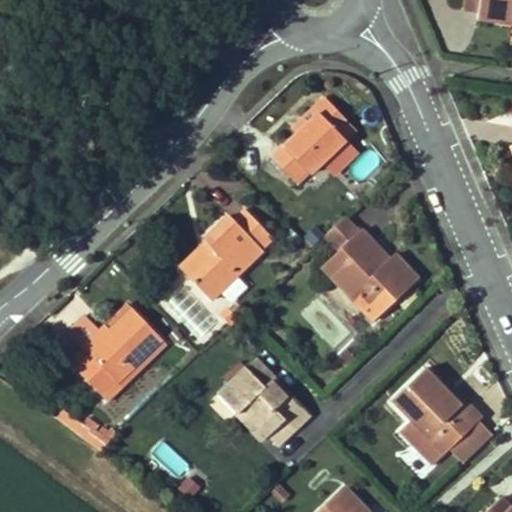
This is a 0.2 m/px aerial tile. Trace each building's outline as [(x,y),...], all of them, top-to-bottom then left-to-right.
[(511,17),(511,0),(463,0),(462,9),(478,11),(477,17),(511,23),(511,20),(511,17)] [(339,135),(349,125),(324,99),(292,129),(297,134),(271,157),(293,181),(305,169),(309,173),(344,141),(339,135)] [(339,135),(344,141),(354,131),(349,125),(339,135)] [(210,248),(184,273),(209,299),(262,251),(261,250),(271,239),(242,209),(232,219),(228,215),(202,240),(205,243),(210,248)] [(342,218),(322,237),(337,252),(322,267),(363,311),(368,306),(379,317),(417,280),(394,255),(388,261),(382,266),(366,248),(372,243),(360,230),(357,233),(342,218)] [(210,248),(205,243),(179,266),(184,273),(210,248)] [(382,266),(388,261),(372,243),(366,248),(382,266)] [(363,311),(374,322),(379,317),(368,306),(363,311)] [(107,329),(70,365),(100,397),(161,341),(130,308),(107,329)] [(222,315),(231,324),(238,318),(229,309),(222,315)] [(80,320),(65,334),(80,349),(96,336),(94,334),(80,320)] [(66,361),(70,365),(107,329),(103,325),(94,334),(96,336),(80,349),(66,361)] [(340,359),(347,366),(356,357),(349,350),(340,359)] [(285,398),(289,394),(255,358),(244,368),(263,387),(269,382),(285,398)] [(269,382),(263,387),(244,368),(217,394),(236,414),(242,409),(266,436),(275,427),(285,438),(310,416),(289,394),(285,398),(269,382)] [(450,448),(479,420),(482,417),(472,406),(466,412),(445,390),(424,369),(391,400),(410,420),(399,430),(432,465),(450,448)] [(466,412),(472,406),(451,384),(445,390),(466,412)] [(90,427),(93,423),(83,416),(78,423),(59,409),(53,417),(83,438),(90,427)] [(236,414),(261,440),(266,436),(242,409),(236,414)] [(450,448),(464,463),(493,435),(479,420),(450,448)] [(99,426),(96,431),(109,441),(114,437),(99,426)] [(83,438),(100,450),(109,441),(96,431),(90,427),(83,438)] [(266,436),(276,446),(285,438),(275,427),(266,436)] [(146,457),(180,478),(190,461),(156,440),(146,457)] [(177,491),(192,500),(200,485),(185,476),(177,491)] [(361,511),(365,508),(345,487),(317,511),(361,511)] [(511,511),(511,504),(509,508),(499,498),(484,511),(511,511)]
